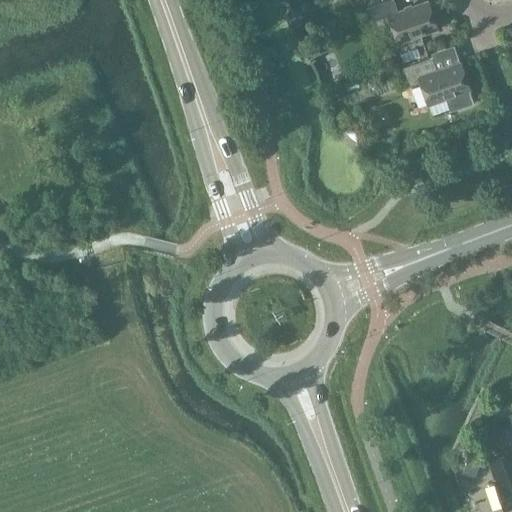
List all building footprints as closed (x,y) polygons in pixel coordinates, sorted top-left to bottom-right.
[(397,11),(392,0),(387,0),(364,8),(369,22),(387,15),(397,43),(437,29),(427,1),(397,11)] [(431,57),(401,68),(408,86),(419,82),(424,97),(427,105),(444,99),(448,112),(472,103),(468,91),(469,90),(459,62),(436,70),(431,57)] [(341,86),(329,90),(332,98),(344,94),(341,86)] [(511,450),(488,459),(495,480),(493,481),(503,510),(511,506),(511,450)] [(468,456),(462,473),(474,477),(480,460),(468,456)]
